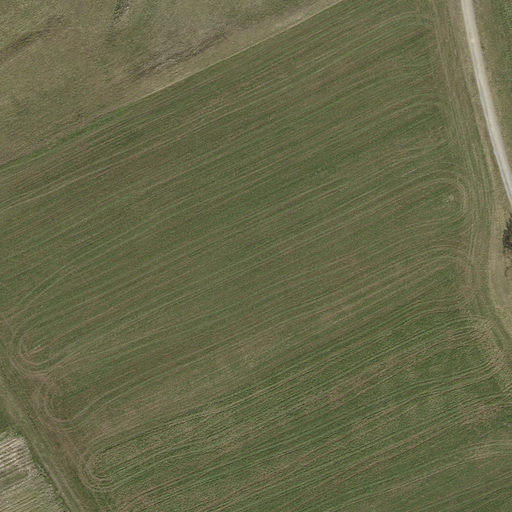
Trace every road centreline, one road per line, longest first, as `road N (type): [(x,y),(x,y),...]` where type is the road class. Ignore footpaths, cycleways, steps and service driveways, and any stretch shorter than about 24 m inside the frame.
road 1 (track): [(511,186),(488,113),(467,0)]
road 2 (track): [(73,511),(0,389)]
